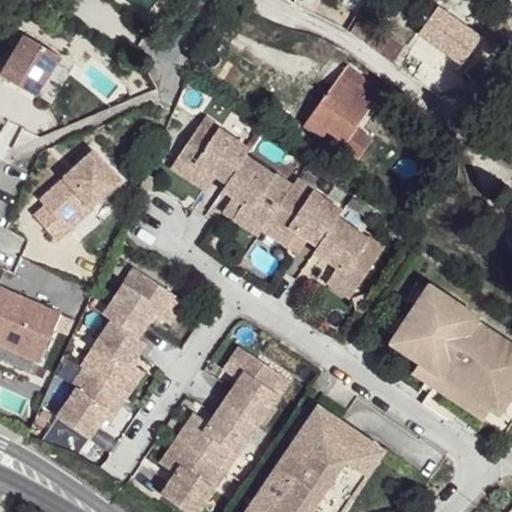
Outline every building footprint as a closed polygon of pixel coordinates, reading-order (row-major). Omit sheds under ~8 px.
[(324,0),(308,0),(303,9),(317,16),(324,0)] [(483,36),(438,5),(417,35),(462,66),(483,36)] [(374,25),(358,16),(348,30),(365,44),(374,25)] [(58,54),(24,34),(0,74),(35,95),(58,54)] [(387,94),(349,72),(318,119),(337,131),(347,137),(354,143),(363,133),(387,94)] [(220,127),(205,117),(200,125),(215,135),(219,128),(220,127)] [(337,131),(318,119),(310,130),(331,141),(337,131)] [(246,156),(250,150),(219,128),(215,135),(200,125),(178,159),(200,173),(204,168),(214,174),(228,184),(246,156)] [(373,137),(363,133),(354,143),(347,137),(340,151),(361,160),(373,137)] [(40,194),(45,200),(34,210),(56,237),(93,206),(91,204),(122,178),(96,148),(40,194)] [(271,181),(274,175),(246,156),(228,184),(224,189),(238,198),(247,205),(243,210),(268,227),(272,221),(290,194),(271,181)] [(200,173),(178,159),(171,168),(203,189),(214,174),(204,168),(200,173)] [(296,186),(276,173),(274,175),(271,181),(290,194),(295,188),(296,186)] [(318,191),(300,180),(296,186),(295,188),(312,199),(316,193),(318,191)] [(312,199),(295,188),(290,194),(272,221),(298,238),(301,232),(311,238),(324,247),(343,220),(347,214),(316,193),(312,199)] [(247,205),(238,198),(227,214),(261,238),(266,231),(268,227),(243,210),(247,205)] [(373,241),(343,220),(324,247),(320,253),(334,262),(343,269),(339,275),(362,290),(384,258),(369,247),(373,241)] [(268,227),(266,231),(300,254),(311,238),(301,232),(298,238),(272,221),(268,227)] [(389,250),(374,239),(373,241),(369,247),(384,258),(389,250)] [(343,269),(334,262),(323,278),(355,300),(362,290),(339,275),(343,269)] [(132,267),(123,282),(124,283),(130,287),(140,273),(132,267)] [(124,283),(103,314),(111,320),(136,337),(145,324),(152,314),(158,318),(173,295),(140,273),(130,287),(124,283)] [(58,310),(0,281),(0,339),(35,356),(58,310)] [(425,288),(412,307),(422,313),(434,294),(425,288)] [(488,323),(438,289),(434,294),(422,313),(414,324),(401,343),(398,348),(427,368),(448,382),(499,417),(507,422),(509,419),(511,415),(511,344),(486,327),(488,323)] [(183,302),(173,295),(158,318),(152,314),(145,324),(161,334),(183,302)] [(392,337),(401,343),(414,324),(405,318),(392,337)] [(136,337),(111,320),(90,349),(97,353),(85,370),(87,371),(76,388),(56,417),(87,438),(95,426),(118,393),(135,368),(130,364),(144,343),(136,337)] [(230,375),(245,352),(235,345),(214,378),(229,389),(236,380),(230,375)] [(97,353),(90,349),(79,365),(85,370),(97,353)] [(278,374),(245,352),(230,375),(236,380),(229,389),(221,402),(254,425),(275,393),(269,389),(278,374)] [(148,364),(136,355),(130,364),(135,368),(118,393),(125,397),(148,364)] [(87,371),(82,367),(70,384),(76,388),(87,371)] [(448,382),(427,368),(420,378),(493,426),(499,417),(448,382)] [(285,379),(278,374),(269,389),(275,393),(285,379)] [(125,397),(118,393),(95,426),(101,431),(125,397)] [(202,419),(185,444),(218,466),(229,449),(235,454),(254,425),(221,402),(214,414),(208,423),(202,419)] [(208,423),(214,414),(199,403),(175,437),(185,444),(202,419),(208,423)] [(332,415),(326,425),(377,460),(342,511),(355,511),(393,457),(332,415)] [(342,511),(377,460),(326,425),(323,422),(262,511),(342,511)] [(185,444),(175,437),(152,472),(168,483),(174,473),(168,470),(185,444)] [(218,466),(185,444),(168,470),(174,473),(168,483),(160,494),(187,511),(196,511),(213,487),(207,483),(218,466)] [(235,454),(229,449),(218,466),(224,471),(235,454)] [(218,466),(207,483),(213,487),(224,471),(218,466)]
